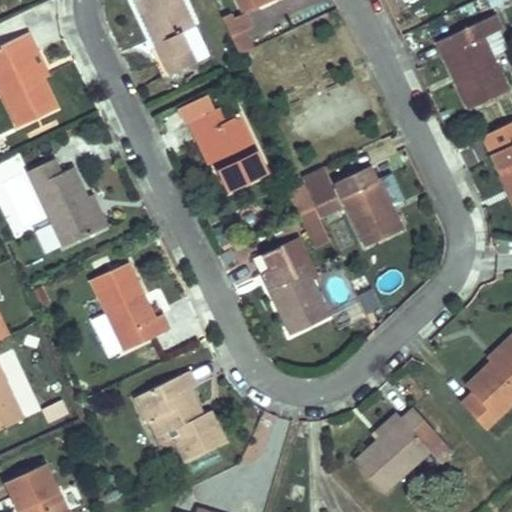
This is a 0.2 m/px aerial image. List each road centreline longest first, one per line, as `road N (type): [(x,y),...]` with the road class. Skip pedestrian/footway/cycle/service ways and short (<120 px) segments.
road 1 (residential): [(82,0),(263,378),(282,390),(303,396),(344,383),(459,272),(471,255),(470,234)]
road 2 (residential): [(470,234),(357,0)]
